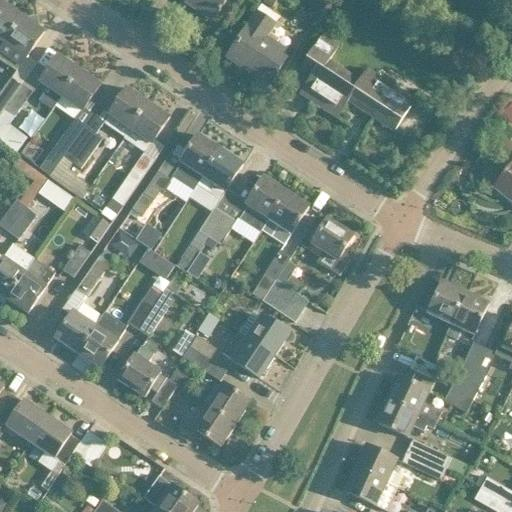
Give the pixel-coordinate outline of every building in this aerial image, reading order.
[(214,22),(222,10),(221,9),(227,0),(186,0),(196,7),(195,9),(214,22)] [(324,0),(323,2),(308,24),(320,32),(341,0),(324,0)] [(0,51),(24,18),(3,3),(0,7),(0,51)] [(277,77),(279,74),(277,73),(289,55),(267,40),(276,27),(256,14),(227,58),(269,85),(276,76),(277,77)] [(26,59),(33,49),(45,33),(24,18),(0,51),(0,60),(16,72),(26,59)] [(430,56),(441,63),(457,74),(470,54),(443,37),(430,56)] [(415,102),(398,90),(394,87),(396,84),(383,75),(381,78),(370,71),(360,84),(329,63),(340,48),(327,38),(304,71),(315,79),(303,96),(350,128),(351,127),(338,118),(349,102),(394,132),(415,102)] [(52,111),(62,96),(79,71),(58,57),(41,82),(49,87),(38,102),(52,111)] [(84,111),(90,102),(101,86),(79,71),(62,96),(84,111)] [(4,110),(22,86),(12,78),(0,94),(0,117),(5,110),(4,110)] [(32,93),(22,86),(4,110),(5,110),(15,117),(32,93)] [(127,89),(116,106),(103,124),(125,139),(149,104),(127,89)] [(125,139),(109,163),(113,166),(128,143),(144,154),(145,155),(159,135),(170,118),(149,104),(125,139)] [(64,158),(85,128),(75,121),(42,170),(50,176),(64,158)] [(81,170),(103,140),(85,128),(64,158),(81,170)] [(193,191),(197,185),(199,182),(200,183),(221,151),(198,136),(180,163),(181,164),(173,178),(193,191)] [(221,201),(223,197),(243,166),(221,151),(200,183),(199,182),(197,185),(221,201)] [(103,213),(102,215),(113,223),(155,161),(145,155),(144,154),(127,179),(103,213)] [(27,209),(48,180),(19,160),(9,173),(17,178),(21,173),(34,183),(19,203),(18,203),(0,224),(0,225),(10,234),(27,209)] [(511,165),(494,188),(511,202),(511,165)] [(142,218),(168,180),(158,173),(129,215),(137,221),(140,216),(142,218)] [(68,191),(76,196),(83,201),(92,188),(78,178),(68,191)] [(264,179),(247,204),(248,205),(238,220),(260,235),(262,232),(269,222),(287,194),(264,179)] [(287,194),(269,222),(291,236),(309,208),(287,194)] [(37,217),(27,209),(10,234),(19,241),(37,217)] [(206,246),(226,216),(215,209),(201,231),(181,260),(181,261),(177,268),(187,274),(206,246)] [(95,215),(89,225),(104,236),(110,226),(100,218),(95,215)] [(236,222),(226,216),(206,246),(213,251),(218,245),(221,247),(236,222)] [(312,226),(299,245),(306,249),(311,249),(314,244),(326,252),(318,263),(339,277),(347,265),(339,260),(354,237),(328,221),(321,232),(312,226)] [(120,252),(129,239),(119,232),(110,245),(120,252)] [(27,273),(36,261),(14,245),(0,264),(0,296),(7,301),(27,273)] [(91,254),(80,247),(63,272),(74,279),(91,254)] [(105,251),(77,291),(87,298),(110,265),(109,265),(114,257),(105,251)] [(266,273),(265,275),(276,282),(276,281),(288,263),(292,258),(281,251),(266,273)] [(28,315),(46,289),(56,275),(36,261),(27,273),(7,301),(28,315)] [(276,282),(270,291),(303,312),(309,303),(299,296),(285,287),(276,281),(276,282)] [(451,325),(466,294),(442,284),(428,315),(451,325)] [(139,331),(148,337),(149,338),(178,294),(166,288),(161,296),(139,331)] [(128,324),(139,331),(161,296),(151,290),(144,300),(128,324)] [(303,312),(270,291),(263,302),(295,324),(303,312)] [(457,342),(462,331),(474,336),(489,305),(466,294),(451,325),(446,336),(457,342)] [(96,328),(75,314),(73,313),(56,340),(78,355),(96,328)] [(105,313),(96,328),(78,355),(101,370),(119,343),(118,342),(127,329),(105,313)] [(263,317),(248,340),(274,358),(289,335),(263,317)] [(496,355),(495,357),(511,364),(509,370),(511,371),(511,330),(509,337),(504,349),(500,347),(496,355)] [(274,358),(248,340),(239,334),(225,355),(234,361),(233,362),(259,380),(274,358)] [(190,349),(213,364),(220,353),(197,338),(190,349)] [(143,346),(130,365),(119,382),(145,399),(163,372),(148,363),(155,354),(143,346)] [(213,364),(190,349),(183,360),(220,383),(227,373),(213,364)] [(410,370),(429,378),(434,381),(440,369),(416,358),(410,370)] [(452,390),(462,395),(475,370),(465,364),(452,390)] [(175,368),(168,379),(181,387),(188,377),(175,368)] [(462,395),(473,401),(486,376),(475,370),(462,395)] [(399,378),(388,401),(437,424),(442,413),(424,404),(429,393),(399,378)] [(181,387),(168,379),(152,403),(162,410),(178,387),(180,388),(181,387)] [(0,418),(14,398),(3,390),(4,389),(0,385),(0,418)] [(210,407),(236,425),(251,403),(224,385),(210,407)] [(466,413),(473,401),(462,395),(452,390),(445,401),(466,413)] [(0,418),(0,438),(8,427),(32,444),(49,419),(24,402),(23,404),(14,398),(0,418)] [(437,424),(388,401),(377,424),(408,439),(413,427),(424,432),(427,427),(434,430),(437,424)] [(221,448),(236,425),(210,407),(194,431),(221,448)] [(485,412),(481,419),(489,424),(493,417),(485,412)] [(47,492),(54,482),(59,474),(72,456),(81,443),(71,437),(72,435),(49,419),(32,444),(44,452),(59,462),(41,488),(47,492)] [(182,428),(177,435),(188,443),(193,435),(182,428)] [(92,468),(96,462),(107,446),(88,433),(81,444),(81,443),(72,456),(92,468)] [(447,470),(446,471),(463,478),(468,467),(413,441),(407,452),(447,470)] [(404,477),(392,472),(397,461),(367,447),(356,470),(397,490),(398,490),(404,477)] [(441,482),(446,471),(447,470),(407,452),(402,464),(441,482)] [(345,493),(363,502),(384,511),(386,511),(397,490),(356,470),(345,493)] [(151,487),(166,498),(158,510),(161,511),(194,511),(199,506),(158,478),(151,487)] [(511,492),(488,479),(482,490),(511,507),(511,492)] [(60,488),(61,487),(54,482),(47,492),(63,490),(60,488)] [(494,511),(511,511),(511,507),(482,490),(475,501),(494,511)] [(95,511),(116,511),(103,502),(95,511)]
